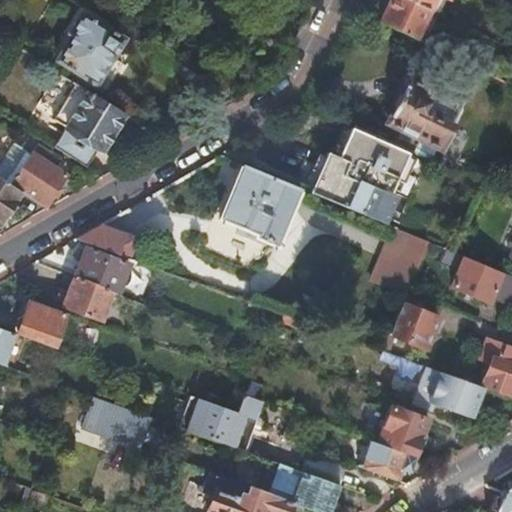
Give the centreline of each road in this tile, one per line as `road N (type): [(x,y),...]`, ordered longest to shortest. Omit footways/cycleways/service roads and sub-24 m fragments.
road 1 (residential): [(347,0),(298,100),(72,209),(0,254)]
road 2 (residential): [(404,511),(511,445)]
